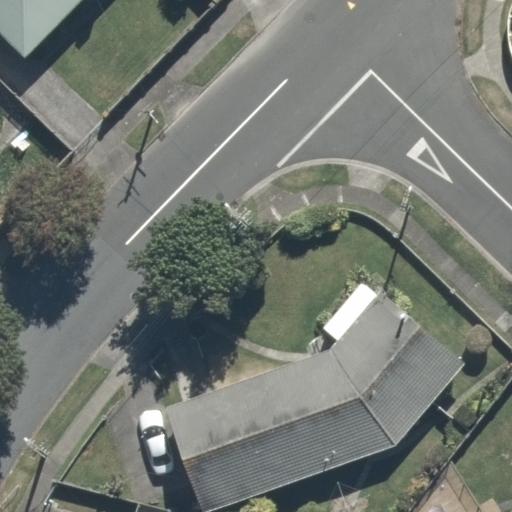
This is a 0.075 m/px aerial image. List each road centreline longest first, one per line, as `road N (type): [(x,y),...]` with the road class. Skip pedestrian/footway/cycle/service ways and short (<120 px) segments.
road 1 (residential): [(0,384),(331,30)]
road 2 (residential): [(331,30),(511,207)]
